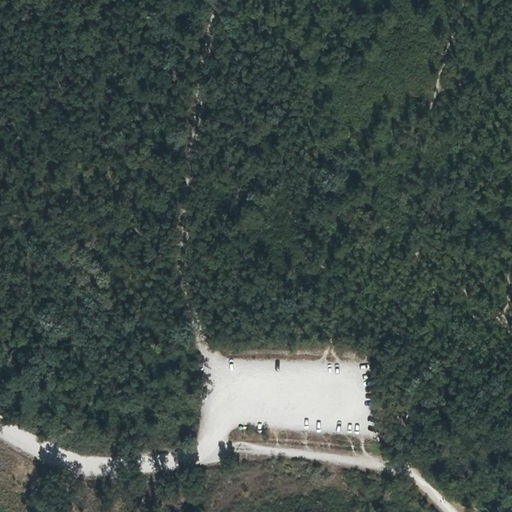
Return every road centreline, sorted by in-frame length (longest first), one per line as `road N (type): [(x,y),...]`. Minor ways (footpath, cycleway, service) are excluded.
road 1 (track): [(0,430),(66,468),(117,473),(208,450),(405,468)]
road 2 (track): [(218,0),(192,128),(183,226),(184,286),(196,333),(220,376)]
